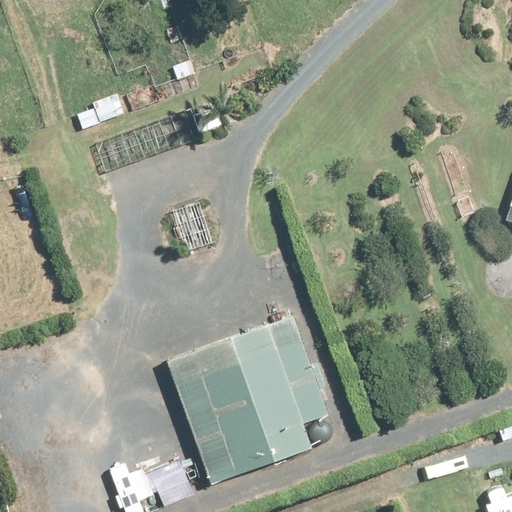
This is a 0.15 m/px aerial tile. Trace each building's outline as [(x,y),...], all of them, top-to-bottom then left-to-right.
[(175,26),(164,29),(169,42),(180,39),(175,26)] [(187,59),(168,66),(173,79),(192,73),(187,59)] [(90,108),(73,113),(79,129),(97,123),(96,122),(121,113),(114,93),(88,101),(90,108)] [(229,128),(221,105),(195,114),(204,137),(229,128)] [(219,336),(159,358),(202,484),(261,460),(304,448),(295,422),(322,413),(313,389),(321,387),(312,359),(303,362),(287,313),(281,315),(279,307),(265,312),(267,320),(219,336)] [(511,433),(509,424),(493,430),(497,441),(511,435),(511,433)]
